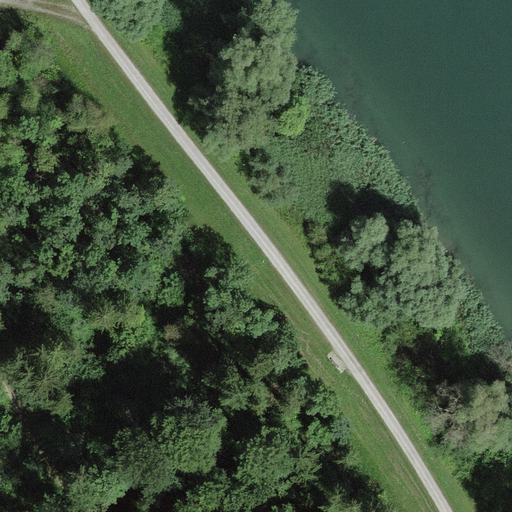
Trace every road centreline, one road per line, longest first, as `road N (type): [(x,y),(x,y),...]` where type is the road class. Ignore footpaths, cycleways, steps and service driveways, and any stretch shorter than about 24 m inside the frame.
road 1 (track): [(75,0),(246,212),(445,511)]
road 2 (track): [(0,364),(80,511)]
